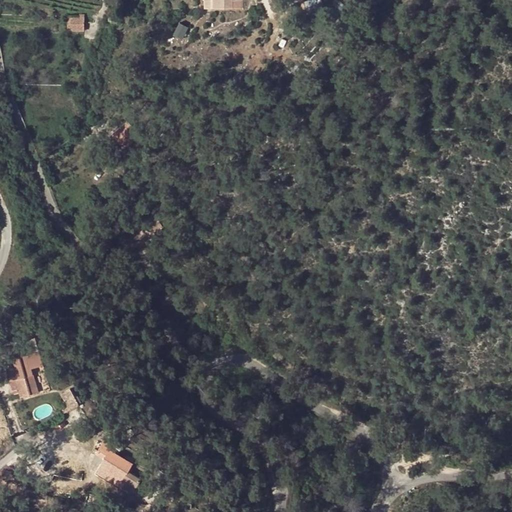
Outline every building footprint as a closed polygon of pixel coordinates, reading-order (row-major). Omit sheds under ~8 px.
[(204,0),(205,8),(243,8),(242,0),(232,0),(204,0)] [(84,16),(68,16),(67,31),(84,31),(84,16)] [(140,135),(127,120),(109,136),(122,151),(130,144),(136,139),(140,135)] [(136,139),(130,144),(132,147),(141,147),(136,139)] [(150,234),(162,227),(154,214),(142,221),(150,234)] [(15,366),(7,368),(14,394),(19,393),(21,397),(30,394),(26,377),(33,375),(31,368),(43,365),(39,350),(36,338),(19,342),(23,355),(13,358),(15,366)] [(38,392),(33,375),(26,377),(30,394),(38,392)] [(64,413),(79,405),(70,388),(61,393),(68,406),(62,409),(64,413)] [(96,433),(87,419),(77,425),(86,439),(96,433)] [(130,492),(134,491),(141,479),(128,471),(133,464),(118,455),(110,450),(112,445),(104,440),(96,453),(104,458),(101,463),(110,469),(108,471),(125,482),(122,487),(130,492)] [(124,445),(115,440),(112,445),(110,450),(118,455),(124,445)] [(101,463),(96,472),(122,487),(125,482),(108,471),(110,469),(101,463)] [(160,470),(155,477),(163,482),(168,475),(160,470)]
